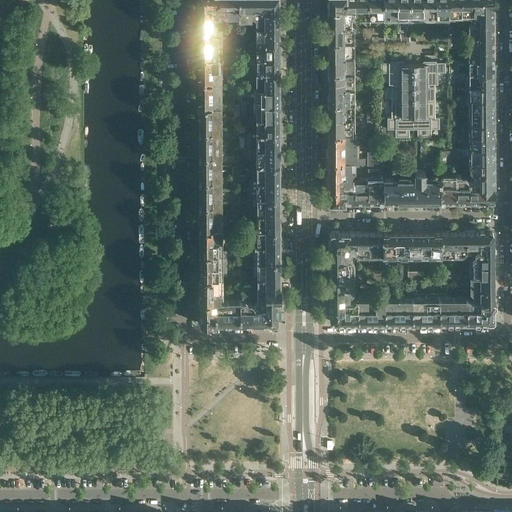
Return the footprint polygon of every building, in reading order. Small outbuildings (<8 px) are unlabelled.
[(226,13),(226,0),(198,0),(198,19),(219,19),(219,15),(218,13),(221,11),(223,13),(226,13)] [(238,13),(238,0),(226,0),(226,13),(238,13)] [(254,14),(254,5),(253,0),(238,0),(238,13),(238,16),(251,16),(251,14),(254,14)] [(278,10),(278,0),(253,0),(254,5),(264,5),(264,10),(278,10)] [(369,15),(368,0),(353,0),(353,6),(353,13),(358,13),(358,15),(369,15)] [(384,14),(383,0),(368,0),(369,15),(384,15),(384,14)] [(397,14),(396,0),(383,0),(384,14),(397,14)] [(422,14),(422,0),(396,0),(397,14),(422,14)] [(435,14),(435,0),(422,0),(422,14),(435,14)] [(448,14),(447,0),(435,0),(435,14),(448,14)] [(461,14),(460,0),(447,0),(448,14),(448,16),(454,16),(454,14),(461,14)] [(473,7),(473,0),(460,0),(461,14),(472,14),(473,13),(473,7)] [(278,25),(278,10),(264,10),(264,5),(254,5),(254,14),(258,14),(258,25),(278,25)] [(349,22),(349,13),(353,13),(353,6),(345,6),(345,8),(328,8),(328,23),(350,23),(350,22),(349,22)] [(493,22),(493,7),(473,7),(473,13),(472,14),(472,22),(472,23),(493,22)] [(219,31),(219,19),(198,19),(199,31),(219,31)] [(493,35),(493,22),(472,23),(472,22),(471,22),(470,23),(470,29),(468,29),(468,35),(493,35)] [(351,39),(351,24),(350,23),(328,23),(328,39),(351,39)] [(278,40),(278,25),(258,25),(256,25),(256,40),(278,40)] [(219,43),(219,31),(199,31),(199,43),(219,43)] [(493,47),(493,35),(468,35),(468,41),(471,41),(471,47),(493,47)] [(352,54),(351,39),(328,39),(329,54),(352,54)] [(279,55),(278,40),(256,40),(256,55),(279,55)] [(219,56),(219,43),(199,43),(199,56),(219,56)] [(493,60),(493,47),(471,47),(471,54),(468,54),(468,60),(471,60),(493,60)] [(352,69),(352,54),(329,54),(329,69),(352,69)] [(279,70),(279,55),(256,55),(256,71),(279,70)] [(219,68),(219,56),(199,56),(199,68),(219,68)] [(427,117),(427,83),(437,83),(437,62),(435,60),(423,60),(421,62),(421,63),(404,63),(404,62),(402,60),(391,60),(389,62),(389,83),(399,83),(399,117),(427,117)] [(493,72),(493,60),(471,60),(471,72),(493,72)] [(219,80),(219,68),(199,68),(199,80),(219,80)] [(352,85),(352,69),(329,69),(329,85),(352,85)] [(279,86),(279,70),(256,71),(256,86),(279,86)] [(493,84),(493,72),(471,72),(471,85),(493,84)] [(219,92),(219,80),(199,80),(199,92),(219,92)] [(493,97),(493,84),(471,85),(471,97),(493,97)] [(352,100),(352,85),(329,85),(329,100),(352,100)] [(279,101),(279,92),(279,86),(256,86),(256,101),(279,101)] [(219,104),(219,92),(199,92),(199,104),(219,104)] [(493,109),(493,97),(471,97),(471,104),(468,104),(468,109),(493,109)] [(352,116),(352,100),(329,100),(329,116),(352,116)] [(279,116),(279,101),(256,101),(256,116),(279,116)] [(219,117),(219,104),(199,104),(199,117),(219,117)] [(493,122),(493,109),(468,109),(468,115),(471,115),(471,122),(493,122)] [(279,131),(279,116),(256,116),(256,132),(259,132),(259,131),(279,131)] [(352,131),(352,116),(329,116),(329,131),(352,131)] [(219,129),(219,117),(199,117),(199,129),(219,129)] [(431,128),(431,117),(427,117),(399,117),(395,117),(395,128),(431,128)] [(493,134),(493,122),(471,122),(471,129),(468,129),(468,134),(493,134)] [(219,141),(219,129),(199,129),(199,141),(219,141)] [(279,148),(279,131),(259,131),(259,132),(259,138),(256,138),(256,148),(279,148)] [(354,145),(354,131),(352,131),(329,131),(329,145),(354,145)] [(493,146),(493,134),(468,134),(468,140),(471,140),(471,147),(493,146)] [(219,153),(219,141),(199,141),(199,153),(219,153)] [(354,159),(354,145),(329,145),(329,159),(354,159)] [(493,159),(493,146),(471,147),(471,154),(468,154),(468,159),(493,159)] [(279,164),(279,148),(256,148),(256,157),(259,157),(259,164),(279,164)] [(219,166),(219,153),(199,153),(199,166),(219,166)] [(353,170),(353,159),(354,159),(329,159),(329,172),(350,172),(351,172),(353,170)] [(493,171),(493,159),(468,159),(468,164),(471,164),(471,170),(472,171),(493,171)] [(279,180),(279,164),(259,164),(259,170),(256,170),(257,180),(279,180)] [(220,178),(219,166),(199,166),(199,178),(220,178)] [(440,198),(440,176),(425,176),(425,170),(414,170),(382,170),(382,176),(383,198),(440,198)] [(494,186),(493,171),(472,171),(473,172),(474,180),(469,180),(469,179),(468,179),(468,186),(494,186)] [(367,188),(367,177),(350,177),(350,172),(329,172),(329,186),(346,186),(346,188),(367,188)] [(468,201),(468,186),(468,179),(467,178),(461,178),(461,175),(456,175),(456,176),(456,201),(468,201)] [(383,198),(382,176),(367,176),(367,177),(367,188),(367,201),(383,201),(383,198)] [(456,201),(456,176),(440,176),(440,198),(440,201),(456,201)] [(220,190),(220,178),(199,178),(199,190),(220,190)] [(279,196),(279,180),(257,180),(257,189),(259,189),(259,196),(279,196)] [(367,201),(367,188),(346,188),(346,186),(329,186),(329,201),(367,201)] [(494,201),(494,186),(468,186),(468,201),(494,201)] [(220,202),(220,190),(199,190),(199,202),(220,202)] [(279,212),(279,196),(259,196),(259,202),(257,202),(257,212),(279,212)] [(220,214),(220,202),(199,202),(199,214),(220,214)] [(279,306),(279,212),(257,212),(257,221),(259,221),(259,228),(259,234),(257,234),(257,253),(259,253),(259,259),(255,259),(255,266),(257,266),(257,285),(259,285),(259,298),(257,298),(257,302),(254,304),(254,307),(277,307),(277,306),(279,306)] [(220,227),(220,214),(199,214),(199,227),(220,227)] [(220,239),(220,227),(199,227),(199,239),(220,239)] [(494,249),(494,233),(492,230),(466,231),(466,251),(469,251),(471,250),(474,250),(494,249)] [(355,251),(355,231),(331,231),(330,231),(330,232),(329,232),(329,233),(329,257),(350,257),(350,251),(355,251)] [(369,253),(368,231),(355,231),(355,251),(355,252),(356,253),(369,253)] [(382,253),(382,231),(368,231),(369,253),(382,253)] [(440,253),(440,231),(434,231),(415,232),(415,231),(407,231),(407,232),(388,232),(388,231),(382,231),(382,253),(440,253)] [(453,253),(453,231),(440,231),(440,253),(453,253)] [(466,251),(466,231),(453,231),(453,253),(465,253),(466,251)] [(220,251),(220,239),(199,239),(199,251),(220,251)] [(494,262),(494,249),(474,250),(474,254),(472,256),(472,258),(472,259),(472,262),(494,262)] [(220,263),(220,251),(199,251),(199,263),(220,263)] [(351,271),(351,258),(350,257),(329,257),(329,271),(351,271)] [(494,275),(494,262),(472,262),(472,275),(494,275)] [(220,275),(220,263),(199,263),(199,275),(220,275)] [(351,285),(351,271),(329,271),(329,285),(351,285)] [(220,288),(220,275),(199,275),(199,288),(220,288)] [(494,287),(494,275),(472,275),(472,287),(494,287)] [(357,321),(357,299),(349,299),(349,293),(350,293),(351,292),(351,285),(329,285),(329,319),(332,321),(357,321)] [(494,300),(494,287),(472,287),(472,291),(472,294),(474,295),(474,300),(494,300)] [(220,300),(220,288),(199,288),(199,300),(216,300),(220,300)] [(371,321),(371,299),(357,299),(357,321),(371,321)] [(384,321),(384,299),(371,299),(371,321),(384,321)] [(398,321),(398,299),(384,299),(384,321),(398,321)] [(412,321),(412,299),(398,299),(398,321),(412,321)] [(425,321),(425,299),(412,299),(412,321),(425,321)] [(439,321),(439,299),(425,299),(425,321),(439,321)] [(453,321),(452,299),(439,299),(439,321),(453,321)] [(466,321),(466,300),(466,299),(452,299),(453,321),(466,321)] [(216,322),(216,300),(199,300),(200,322),(216,322)] [(228,321),(228,301),(220,301),(220,300),(216,300),(216,322),(228,321)] [(494,318),(494,300),(474,300),(466,300),(466,321),(492,321),(494,318)] [(239,321),(239,301),(228,301),(228,321),(239,321)] [(277,321),(277,307),(254,307),(254,304),(252,303),(249,303),(248,301),(239,301),(239,321),(277,321)]
